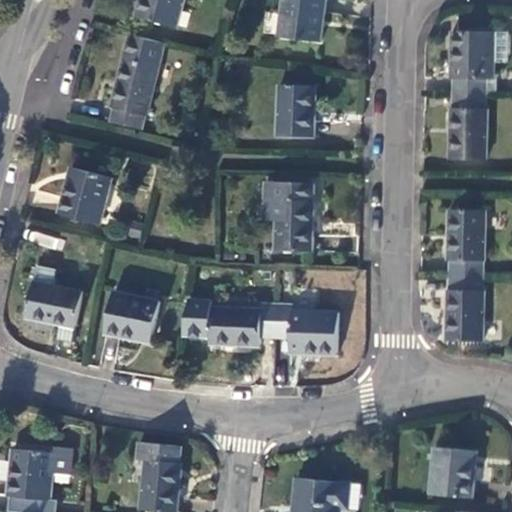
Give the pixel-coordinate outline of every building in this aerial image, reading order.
[(185,0),(141,0),(137,18),(178,28),(185,0)] [(326,0),(284,0),(280,39),(320,44),(326,0)] [(457,80),(456,95),(488,95),(489,81),(496,80),(496,62),(496,32),(455,32),(454,79),(457,80)] [(496,32),(496,62),(511,62),(511,32),(496,32)] [(166,49),(127,38),(110,108),(113,109),(110,123),(144,131),(147,117),(150,118),(166,49)] [(316,87),(280,86),(280,137),(314,137),(316,87)] [(488,95),(456,95),(456,109),(453,109),(453,161),(490,161),(490,109),(488,109),(488,95)] [(112,178),(71,168),(60,214),(102,224),(112,178)] [(311,187),(265,185),(265,201),(278,201),(278,217),(278,220),(278,252),(313,253),(313,203),(310,203),(311,187)] [(265,201),(265,220),(278,220),(278,217),(278,201),(265,201)] [(452,276),(485,276),(484,262),(487,262),(488,211),(449,210),(448,261),(451,261),(452,276)] [(56,269),(35,266),(26,318),(61,324),(59,340),(74,343),(84,292),(53,286),(56,269)] [(485,291),(485,276),(452,276),(452,291),(447,292),(446,341),(486,342),(486,291),(485,291)] [(160,303),(115,293),(107,335),(152,343),(160,303)] [(276,338),(277,307),(261,306),(261,311),(212,309),(211,346),(261,348),(262,337),(276,338)] [(293,307),(277,307),(276,338),(291,338),(292,354),(339,355),(339,313),(293,312),(293,307)] [(181,446),(139,442),(138,460),(145,461),(140,510),(157,511),(176,511),(182,464),(180,463),(181,446)] [(477,451),(435,447),(430,495),(473,499),(477,451)] [(53,454),(12,450),(8,496),(48,501),(51,474),(53,454)] [(71,476),(74,452),(54,450),(53,454),(51,474),(71,476)] [(351,486),(296,480),(293,511),(339,511),(340,509),(348,510),(351,486)]
